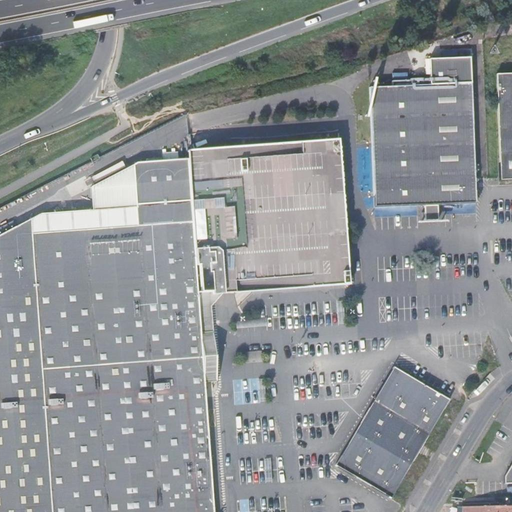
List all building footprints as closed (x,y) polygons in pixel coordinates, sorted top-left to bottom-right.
[(476,203),(471,83),(470,58),(429,59),(430,85),(369,87),(374,208),(383,207),(424,205),(424,213),(425,220),(439,219),(438,212),(438,205),(476,203)] [(511,73),(496,74),(500,180),(511,179),(511,73)] [(212,294),(348,284),(338,142),(195,152),(188,152),(189,162),(198,291),(205,291),(212,290),(212,294)] [(17,236),(17,229),(0,237),(0,511),(213,511),(205,383),(201,333),(198,291),(189,162),(139,166),(140,187),(143,227),(17,236)] [(140,187),(99,188),(101,211),(46,214),(17,229),(17,236),(143,227),(140,187)] [(201,333),(205,383),(217,382),(213,332),(201,333)] [(448,400),(394,367),(336,466),(391,498),(448,400)] [(511,511),(511,504),(462,501),(462,507),(456,507),(455,511),(511,511)]
